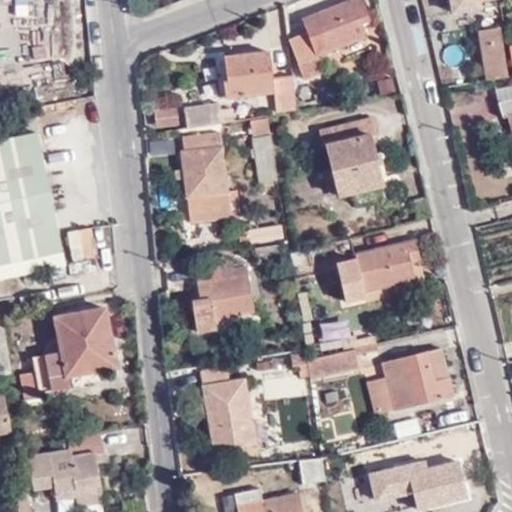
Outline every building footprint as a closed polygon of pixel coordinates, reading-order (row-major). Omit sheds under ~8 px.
[(368,20),(360,0),(348,0),(303,18),(310,39),(292,46),(305,79),(323,72),(317,57),(365,37),(360,24),(368,20)] [(448,0),(450,15),(499,10),(497,0),(448,0)] [(507,77),(497,15),(481,17),(482,31),(480,31),(488,80),(507,77)] [(468,32),(476,82),(488,80),(480,31),(468,32)] [(296,109),(293,76),(271,78),(269,52),(226,57),(228,81),(225,81),(227,98),(273,92),(276,110),(296,109)] [(312,99),(308,86),(296,90),(301,103),(312,99)] [(499,102),(511,99),(511,86),(497,90),(499,102)] [(511,99),(499,102),(503,118),(510,116),(511,123),(511,99)] [(187,130),(222,123),(218,102),(183,109),(187,130)] [(178,124),(175,106),(151,109),(154,128),(178,124)] [(0,128),(2,136),(33,130),(29,114),(0,120),(0,128)] [(252,137),(257,136),(269,134),(267,119),(251,121),(252,137)] [(328,145),(334,168),(336,177),(333,178),(337,193),(340,192),(341,196),(382,185),(370,136),(375,134),(371,119),(320,131),(323,146),(328,145)] [(0,262),(64,248),(38,131),(0,139),(0,262)] [(230,206),(219,133),(184,137),(186,151),(181,152),(188,196),(190,196),(192,211),(230,206)] [(264,181),(279,180),(272,134),(269,134),(257,136),(264,181)] [(65,232),(71,262),(98,257),(93,227),(65,232)] [(254,243),(283,239),(281,227),(252,231),(254,243)] [(360,265),(361,271),(365,289),(416,278),(413,261),(421,259),(418,242),(357,256),(360,265)] [(284,257),(282,245),(256,248),(259,261),(284,257)] [(64,248),(0,262),(0,275),(67,260),(64,248)] [(254,312),(246,266),(231,268),(230,260),(196,265),(200,299),(193,300),(198,332),(216,330),(215,322),(236,319),(236,315),(254,312)] [(106,305),(56,314),(62,349),(32,354),(34,368),(20,371),(24,397),(41,394),(40,389),(69,384),(68,373),(87,369),(86,359),(115,355),(106,305)] [(1,314),(0,314),(0,372),(9,371),(1,314)] [(308,373),(309,378),(356,367),(352,348),(306,358),(308,373)] [(382,364),(386,379),(395,410),(454,395),(441,348),(382,364)] [(299,373),(308,373),(306,358),(306,357),(302,358),(301,352),(289,354),(292,368),(298,368),(299,373)] [(207,402),(209,413),(215,451),(243,447),(240,427),(252,425),(246,380),(230,382),(228,367),(202,372),(207,402)] [(395,410),(386,379),(368,384),(377,416),(395,411),(395,410)] [(0,457),(16,455),(11,429),(9,429),(2,395),(0,395),(0,457)] [(199,413),(209,413),(207,402),(198,403),(199,413)] [(416,418),(393,424),(397,439),(420,434),(416,418)] [(240,427),(243,447),(259,444),(257,425),(252,425),(240,427)] [(102,431),(69,438),(71,451),(31,457),(35,489),(55,486),(56,500),(79,497),(80,507),(106,503),(100,462),(99,454),(105,454),(102,431)] [(430,444),(428,436),(395,444),(398,452),(430,444)] [(467,497),(458,463),(410,474),(418,509),(467,497)] [(234,494),(237,509),(245,507),(246,511),(302,511),(298,494),(263,501),(260,488),(234,494)] [(29,511),(26,492),(20,494),(19,511),(29,511)]
